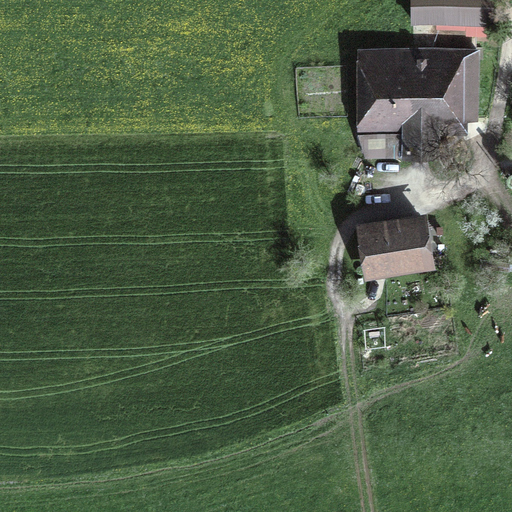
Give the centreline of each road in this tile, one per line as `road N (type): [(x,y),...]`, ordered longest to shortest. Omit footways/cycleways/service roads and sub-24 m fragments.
road 1 (track): [(490,174),(371,210),(338,243),(335,293),(373,511)]
road 2 (track): [(511,25),(489,161),(511,219)]
